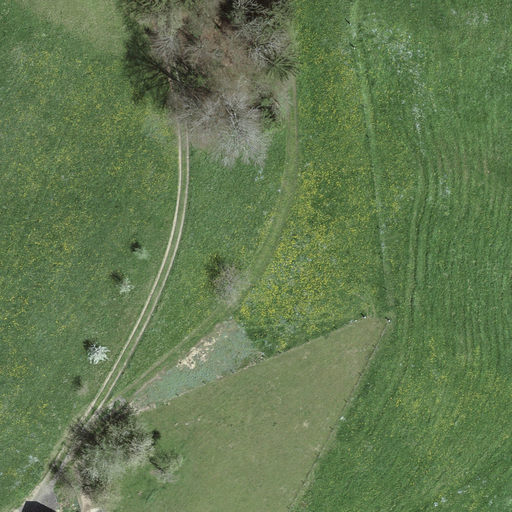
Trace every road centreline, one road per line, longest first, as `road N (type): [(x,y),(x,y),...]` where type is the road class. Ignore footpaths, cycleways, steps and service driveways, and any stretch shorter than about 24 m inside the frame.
road 1 (track): [(152,0),(180,92),(181,194),(140,328),(101,400)]
road 2 (track): [(33,511),(101,400)]
